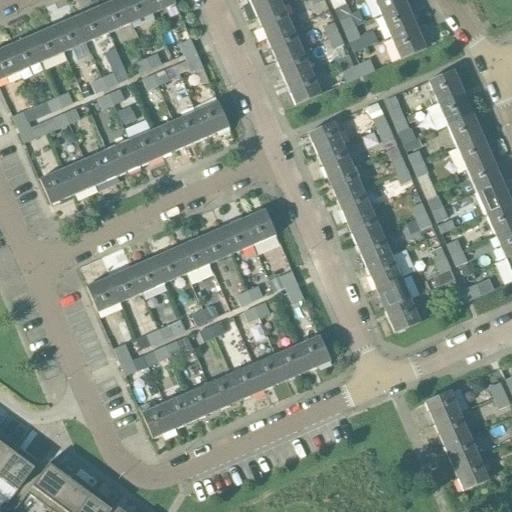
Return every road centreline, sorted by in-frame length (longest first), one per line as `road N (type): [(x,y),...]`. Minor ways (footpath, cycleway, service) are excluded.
road 1 (residential): [(129,474),(152,480),(176,472),(376,385)]
road 2 (residential): [(32,267),(277,161)]
road 3 (residential): [(376,385),(277,161)]
road 4 (residential): [(277,161),(205,0)]
road 5 (residential): [(376,385),(511,326)]
road 6 (residential): [(88,400),(32,267)]
